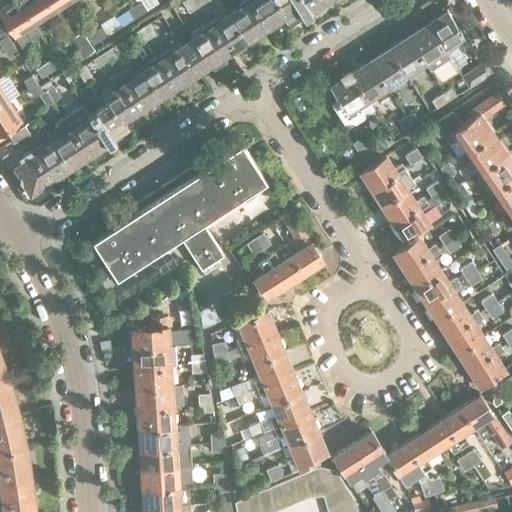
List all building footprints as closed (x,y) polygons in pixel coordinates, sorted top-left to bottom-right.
[(31,39),(41,33),(35,22),(20,0),(14,0),(0,9),(0,11),(20,43),(30,37),(31,39)] [(48,0),(20,0),(35,22),(55,10),(48,0)] [(48,0),(55,10),(70,0),(48,0)] [(141,0),(134,4),(140,14),(148,9),(141,0)] [(189,12),(200,5),(196,0),(181,0),(182,0),(189,12)] [(240,7),(230,13),(247,39),(266,27),(248,0),(243,0),(238,4),(240,7)] [(285,14),(275,0),(248,0),(266,27),(285,14)] [(305,0),(275,0),(285,14),(290,23),(311,9),(305,0)] [(305,0),(311,9),(325,0),(305,0)] [(132,19),(140,14),(134,4),(127,9),(127,10),(132,19)] [(445,51),(455,44),(465,38),(447,9),(427,22),(443,48),(445,51)] [(116,20),(120,26),(132,19),(127,10),(115,17),(116,20)] [(247,39),(230,13),(220,19),(219,16),(209,23),(228,51),(247,39)] [(142,26),(149,38),(156,33),(149,21),(142,26)] [(434,54),(443,48),(427,22),(407,34),(426,63),(436,57),(434,54)] [(228,51),(209,23),(199,29),(198,27),(187,35),(190,39),(180,46),(197,71),(228,51)] [(95,30),(101,39),(108,34),(102,25),(95,30)] [(142,42),(149,38),(142,26),(134,31),(142,42)] [(94,44),(101,39),(95,30),(88,34),(94,44)] [(416,70),(426,63),(407,34),(389,46),(405,72),(414,67),(416,70)] [(0,43),(2,48),(12,42),(7,35),(0,39),(0,43)] [(12,42),(2,48),(7,55),(16,49),(12,42)] [(197,71),(180,46),(178,43),(159,55),(177,84),(197,71)] [(103,51),(108,60),(116,55),(111,46),(103,51)] [(395,79),(405,72),(389,46),(370,58),(388,88),(397,82),(395,79)] [(56,55),(62,64),(69,60),(63,50),(56,55)] [(97,66),(108,60),(103,51),(92,58),(97,66)] [(54,69),(62,64),(56,55),(48,60),(54,69)] [(158,96),(177,84),(159,55),(140,68),(158,96)] [(378,95),(388,88),(370,58),(350,71),(367,97),(376,91),(378,95)] [(54,69),(48,60),(36,68),(42,77),(54,69)] [(484,61),(461,76),(468,86),(491,71),(484,61)] [(84,81),(93,76),(85,63),(76,68),(84,81)] [(130,74),(126,67),(116,73),(139,109),(158,96),(140,68),(130,74)] [(349,126),(369,112),(368,111),(373,108),(367,97),(350,71),(330,83),(338,95),(332,99),(349,126)] [(119,121),(139,109),(116,73),(107,79),(110,84),(100,91),(107,101),(119,121)] [(37,82),(32,74),(23,79),(24,80),(28,87),(29,87),(37,82)] [(43,83),(46,88),(53,84),(49,79),(43,83)] [(28,87),(24,80),(10,88),(15,95),(28,87)] [(46,88),(43,83),(39,85),(37,82),(29,87),(35,96),(38,94),(46,88)] [(45,89),(52,99),(58,95),(52,85),(45,89)] [(444,91),(449,99),(455,95),(451,87),(444,91)] [(44,104),(52,99),(45,89),(38,94),(44,104)] [(436,107),(449,99),(444,91),(431,100),(436,107)] [(466,150),(494,131),(484,116),(503,103),(496,93),(476,106),(479,111),(461,123),(452,110),(431,125),(438,136),(442,133),(449,144),(457,138),(466,150)] [(0,133),(20,121),(7,100),(0,104),(0,140),(2,139),(0,135),(0,133)] [(119,121),(107,101),(88,114),(90,117),(106,143),(125,130),(119,121)] [(63,117),(64,118),(87,155),(106,143),(90,117),(82,121),(75,110),(64,118),(63,117)] [(406,116),(411,124),(417,120),(412,112),(406,116)] [(403,129),(411,124),(406,116),(398,121),(403,129)] [(64,118),(55,124),(57,126),(46,132),(51,141),(68,168),(87,155),(64,118)] [(17,130),(22,137),(30,132),(25,125),(17,130)] [(14,143),(22,137),(17,130),(10,135),(13,139),(0,147),(0,161),(0,162),(19,150),(14,143)] [(477,171),(507,151),(494,131),(466,150),(457,155),(463,164),(472,158),(479,169),(476,171),(477,171)] [(369,142),(364,135),(352,142),(364,161),(375,154),(382,150),(375,139),(369,142)] [(40,144),(30,151),(49,180),(68,168),(51,141),(42,147),(40,144)] [(132,206),(135,211),(92,239),(116,277),(180,236),(204,273),(220,263),(217,258),(223,254),(202,221),(266,180),(241,142),(199,169),(195,165),(132,206)] [(410,163),(422,155),(416,146),(404,154),(410,163)] [(49,180),(30,151),(21,157),(23,160),(13,166),(29,193),(49,180)] [(493,190),(511,176),(511,157),(507,151),(477,171),(481,178),(484,176),(493,190)] [(371,188),(404,167),(401,163),(394,168),(385,155),(360,171),(371,188)] [(422,155),(410,163),(415,171),(427,164),(422,155)] [(456,172),(448,161),(439,167),(447,178),(456,172)] [(381,204),(415,183),(407,170),(406,170),(404,167),(371,188),(381,204)] [(511,176),(493,190),(490,192),(494,198),(497,196),(506,209),(507,210),(511,206),(511,176)] [(415,183),(381,204),(392,221),(425,199),(443,188),(437,179),(425,187),(427,190),(422,194),(415,183)] [(466,208),(474,202),(468,192),(462,182),(453,188),(460,198),(466,207),(466,208)] [(443,188),(425,199),(392,221),(403,238),(428,222),(422,213),(448,196),(443,188)] [(474,202),(466,208),(473,218),(481,212),(474,202)] [(511,206),(507,210),(506,209),(500,213),(506,222),(511,217),(511,206)] [(303,271),(322,259),(290,209),(282,214),(295,236),(285,243),(303,271)] [(494,233),(487,222),(479,228),(486,238),(494,233)] [(443,243),(455,235),(450,227),(438,234),(443,243)] [(254,236),(262,248),(271,242),(263,230),(254,236)] [(405,268),(437,247),(435,243),(427,248),(419,234),(394,250),(405,268)] [(455,235),(443,243),(449,252),(461,244),(455,235)] [(253,253),(262,248),(254,236),(246,242),(253,253)] [(507,253),(500,242),(492,248),(499,258),(507,253)] [(285,283),(303,271),(285,243),(266,254),(285,283)] [(437,247),(405,268),(415,284),(441,268),(432,255),(440,250),(437,247)] [(285,283),(266,254),(259,259),(265,270),(254,277),(266,295),(285,283)] [(459,280),(477,268),(471,259),(459,267),(462,272),(449,280),(441,268),(415,284),(426,301),(459,280)] [(437,317),(462,301),(457,293),(482,277),(477,268),(459,280),(426,301),(437,317)] [(480,301),(486,309),(498,301),(492,292),(480,301)] [(202,326),(219,318),(203,293),(197,298),(202,326)] [(447,334),(480,313),(477,309),(470,313),(462,301),(437,317),(447,334)] [(498,301),(486,309),(491,317),(503,309),(498,301)] [(213,352),(227,349),(240,343),(276,328),(268,308),(239,320),(243,331),(236,334),(225,340),(211,342),(213,352)] [(480,313),(447,334),(458,350),(483,334),(476,322),(483,318),(480,313)] [(133,346),(169,344),(167,315),(151,316),(152,324),(132,325),(133,346)] [(507,341),(511,338),(511,326),(502,333),(507,341)] [(256,361),(285,349),(276,328),(240,343),(227,349),(213,352),(215,362),(229,359),(243,353),(244,353),(251,350),(256,361)] [(483,334),(458,350),(469,367),(501,346),(499,343),(492,348),(483,334)] [(170,364),(169,344),(133,346),(134,361),(135,366),(170,364)] [(504,350),(501,346),(469,367),(480,384),(505,368),(497,354),(504,350)] [(247,389),(257,385),(256,384),(293,369),(285,349),(256,361),(261,372),(253,375),(243,379),(247,389)] [(191,362),(205,362),(203,352),(190,353),(191,362)] [(205,362),(191,362),(191,372),(207,371),(205,362)] [(171,384),(170,364),(135,366),(136,386),(171,384)] [(302,390),(293,369),(256,384),(257,385),(260,394),(268,390),(273,402),(302,390)] [(0,413),(18,409),(15,398),(12,387),(7,372),(0,373),(0,413)] [(226,403),(237,399),(235,394),(247,389),(243,379),(231,384),(220,388),(226,403)] [(173,404),(171,384),(136,386),(137,406),(173,404)] [(247,389),(235,394),(237,399),(239,403),(251,398),(247,389)] [(492,401),(495,405),(502,400),(494,389),(492,401)] [(264,429),(273,425),(310,410),(302,390),(273,402),(277,413),(240,429),(244,438),(252,434),(264,429)] [(198,402),(212,401),(211,392),(198,393),(198,402)] [(509,442),(480,395),(460,407),(472,425),(483,418),(490,429),(501,447),(509,442)] [(212,401),(198,402),(199,412),(214,411),(212,401)] [(173,404),(137,406),(138,426),(174,423),(173,404)] [(461,447),(468,443),(461,432),(472,425),(460,407),(442,418),(461,447)] [(0,450),(26,446),(23,431),(18,409),(0,413),(0,450)] [(508,424),(511,420),(511,414),(508,409),(501,414),(508,424)] [(290,442),(318,430),(310,410),(273,425),(264,429),(252,434),(256,444),(268,438),(277,435),(277,434),(285,431),(290,442)] [(461,447),(442,418),(424,430),(436,448),(445,442),(452,453),(461,447)] [(174,423),(138,426),(140,445),(175,443),(174,423)] [(318,430),(290,442),(294,453),(286,456),(291,468),(317,457),(315,453),(326,449),(318,430)] [(424,470),(432,465),(442,459),(436,448),(424,430),(406,441),(424,470)] [(353,442),(382,489),(391,483),(384,472),(383,473),(379,466),(380,466),(374,456),(384,449),(372,431),(353,442)] [(210,441),(224,440),(223,432),(210,432),(210,441)] [(224,440),(210,441),(211,451),(226,450),(224,440)] [(416,475),(424,470),(406,441),(386,454),(398,472),(409,464),(416,475)] [(388,498),(382,489),(353,442),(335,454),(350,479),(361,471),(368,482),(367,483),(380,504),(388,498)] [(175,443),(140,445),(141,465),(176,463),(175,443)] [(238,461),(249,457),(244,445),(233,449),(238,461)] [(0,488),(32,484),(30,470),(27,450),(26,446),(0,450),(0,488)] [(474,447),(465,453),(472,465),(481,459),(474,447)] [(464,470),(472,465),(465,453),(456,458),(464,470)] [(226,480),(225,471),(223,460),(210,461),(211,472),(212,472),(213,481),(226,480)] [(176,463),(141,465),(142,485),(178,483),(176,463)] [(282,472),(278,463),(266,468),(270,477),(282,472)] [(324,494),(335,470),(319,465),(299,474),(308,496),(324,494)] [(335,470),(324,494),(327,505),(353,497),(335,470)] [(288,478),(297,500),(308,496),(299,474),(288,478)] [(439,476),(429,479),(433,492),(443,488),(439,476)] [(276,483),(286,505),(297,500),(288,478),(276,483)] [(429,479),(420,482),(425,495),(433,492),(429,479)] [(226,480),(213,481),(213,491),(228,490),(226,480)] [(143,505),(179,503),(190,502),(189,482),(178,483),(142,485),(143,505)] [(265,488),(275,510),(286,505),(276,483),(265,488)] [(382,489),(388,498),(398,493),(391,483),(382,489)] [(2,511),(34,511),(32,484),(0,488),(0,492),(2,508),(2,511)] [(254,492),(262,511),(269,511),(275,510),(265,488),(254,492)] [(243,497),(249,511),(262,511),(254,492),(243,497)] [(483,498),(486,508),(497,506),(494,495),(483,498)] [(236,511),(249,511),(243,497),(235,501),(236,511)] [(353,497),(327,505),(328,511),(342,511),(357,508),(355,499),(353,497)] [(472,501),(474,511),(486,508),(483,498),(472,501)] [(215,511),(232,511),(231,500),(214,501),(215,511)] [(462,511),(470,511),(474,511),(472,501),(460,503),(462,511)] [(143,511),(179,511),(179,503),(143,505),(143,511)] [(449,506),(450,511),(462,511),(460,503),(449,506)]
